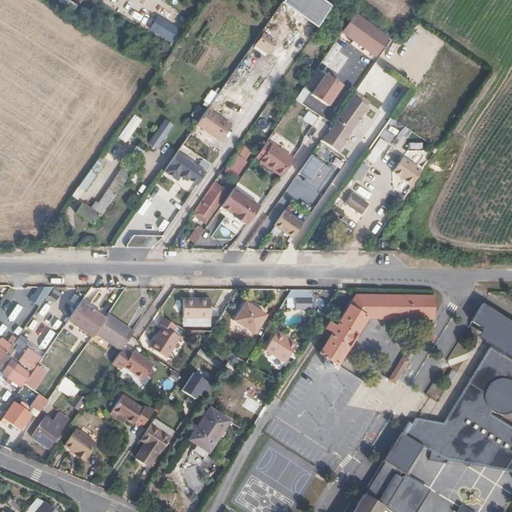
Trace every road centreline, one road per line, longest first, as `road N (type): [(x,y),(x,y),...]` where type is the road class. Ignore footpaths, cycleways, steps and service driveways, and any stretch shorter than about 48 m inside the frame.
road 1 (residential): [(0,268),(461,277)]
road 2 (residential): [(326,511),(462,298),(461,277)]
road 3 (unknown): [(227,271),(355,71)]
road 4 (unknown): [(282,273),(357,151)]
